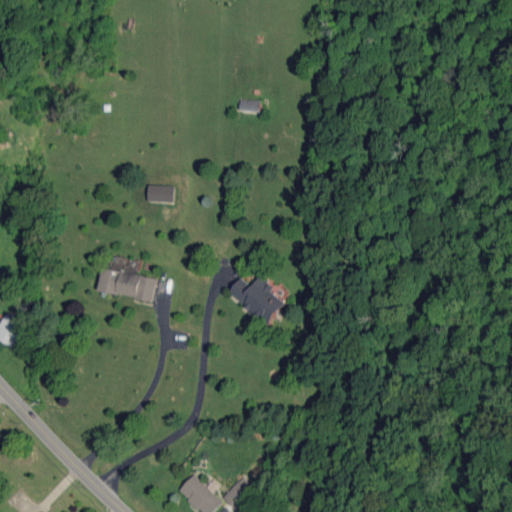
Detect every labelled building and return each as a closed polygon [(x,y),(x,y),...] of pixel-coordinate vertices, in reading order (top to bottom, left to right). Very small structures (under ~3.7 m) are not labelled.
[(174,185),(149,185),(149,201),(174,202),(174,185)] [(158,278),(105,267),(100,289),(153,301),(158,278)] [(288,302),(272,291),(276,285),(262,274),(253,286),(242,277),(230,293),(272,324),(288,302)] [(0,324),(0,339),(14,347),(27,322),(7,312),(0,324)] [(180,490),(203,511),(214,511),(224,502),(194,474),(180,490)] [(240,511),(255,495),(248,489),(252,485),(243,476),(224,497),(240,511)]
